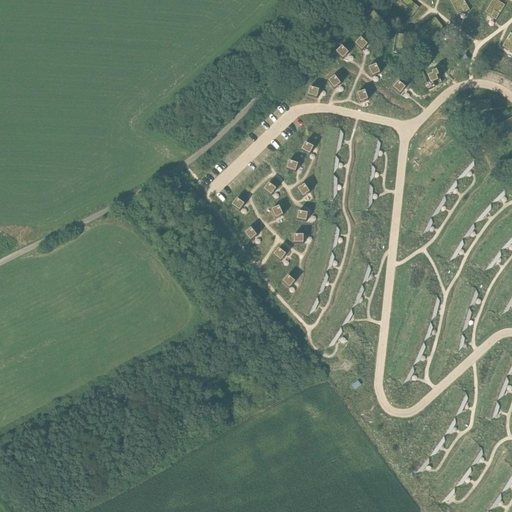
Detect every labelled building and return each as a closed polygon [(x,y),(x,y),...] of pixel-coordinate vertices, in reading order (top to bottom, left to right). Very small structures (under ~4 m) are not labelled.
[(415,0),(398,0),(396,2),(410,14),(419,3),(415,0)] [(466,0),(450,0),(457,12),(470,5),(466,0)] [(502,0),(491,0),(485,10),(497,17),(506,2),(502,0)] [(372,7),(365,14),(378,28),(385,22),(379,16),(382,13),(375,6),(373,9),(372,7)] [(435,12),(416,25),(426,40),(445,26),(435,12)] [(511,28),(510,28),(501,42),(511,48),(511,28)] [(395,31),(392,51),(400,52),(402,43),(405,44),(407,35),(403,35),(404,33),(395,31)] [(361,32),(354,38),(362,45),(368,39),(361,32)] [(341,42),(334,48),(341,56),(348,49),(341,42)] [(375,60),(367,64),(371,73),(379,69),(375,60)] [(426,63),(424,69),(427,70),(425,75),(431,77),(429,83),(436,85),(439,77),(434,75),(435,69),(431,68),(432,65),(426,63)] [(334,72),(326,77),(332,85),(340,80),(334,72)] [(397,77),(391,84),(399,91),(405,84),(397,77)] [(308,85),(305,93),(315,96),(318,87),(308,85)] [(364,87),(355,90),(358,100),(367,96),(364,87)] [(495,94),(469,96),(469,110),(490,106),(490,105),(496,103),(495,94)] [(511,114),(496,116),(497,130),(511,127),(511,114)] [(327,124),(322,149),(333,151),(338,146),(341,131),(337,126),(327,124)] [(364,133),(359,158),(369,161),(375,155),(378,140),(376,135),(364,133)] [(306,144),(302,153),(311,157),(315,149),(306,144)] [(322,149),(319,170),(331,171),(336,164),(336,156),(333,151),(322,149)] [(464,150),(447,169),(455,177),(462,175),(472,163),(472,158),(464,150)] [(359,158),(355,180),(367,180),(372,174),(373,166),(369,161),(359,158)] [(290,164),(287,173),(297,176),(300,167),(290,164)] [(447,169),(433,186),(443,192),(450,190),(455,183),(455,177),(447,169)] [(331,171),(319,170),(320,197),(330,197),(334,190),(335,175),(331,171)] [(496,179),(481,194),(489,201),(497,199),(503,193),(503,187),(496,179)] [(355,180),(354,206),(365,206),(369,200),(370,185),(367,180),(355,180)] [(269,184),(263,192),(272,198),(277,190),(269,184)] [(305,186),(298,191),(303,200),(311,195),(305,186)] [(433,186),(419,209),(429,215),(435,211),(444,198),(443,192),(433,186)] [(481,194),(464,214),(471,221),(479,218),(489,207),(489,201),(481,194)] [(237,199),(232,206),(240,213),(245,205),(237,199)] [(280,207),(271,211),(276,222),(284,218),(280,207)] [(419,209),(409,228),(420,232),(426,228),(430,220),(429,215),(419,209)] [(299,213),(297,222),(307,224),(309,215),(299,213)] [(464,214),(450,231),(460,236),(467,233),(472,226),(471,221),(464,214)] [(322,221),(318,246),(330,248),(333,245),(336,227),(333,222),(322,221)] [(504,225),(489,241),(498,248),(506,246),(511,239),(511,233),(504,225)] [(251,228),(244,234),(251,242),(258,237),(251,228)] [(450,231),(437,253),(446,259),(453,255),(461,242),(460,236),(450,231)] [(294,238),(294,247),(304,247),(304,238),(294,238)] [(489,241),(474,261),(482,269),(489,266),(499,254),(498,248),(489,241)] [(318,246),(313,265),(325,269),(328,267),(331,253),(330,248),(318,246)] [(279,249),(273,256),(281,264),(287,257),(279,249)] [(354,257),(348,276),(358,280),(365,274),(368,266),(365,260),(354,257)] [(313,265),(303,289),(314,294),(320,288),(326,273),(325,269),(313,265)] [(279,278),(287,286),(293,279),(285,271),(279,278)] [(511,271),(502,285),(511,290),(511,271)] [(348,276),(338,300),(348,305),(354,300),(360,286),(358,280),(348,276)] [(462,284),(455,303),(466,306),(472,301),(475,293),(473,288),(462,284)] [(511,290),(502,285),(489,308),(498,313),(506,309),(511,298),(511,290)] [(303,289),(293,307),(304,313),(311,308),(314,299),(314,294),(303,289)] [(423,291),(417,317),(427,320),(433,314),(437,299),(434,294),(423,291)] [(338,300),(328,317),(337,323),(343,322),(349,310),(348,305),(338,300)] [(455,303),(448,328),(458,331),(465,325),(469,311),(466,306),(455,303)] [(328,317),(315,337),(324,343),(330,342),(339,328),(337,323),(328,317)] [(417,317),(410,335),(420,340),(426,334),(430,325),(427,320),(417,317)] [(448,328),(444,349),(455,350),(460,344),(462,336),(458,331),(448,328)] [(410,335),(400,359),(409,363),(416,359),(422,345),(420,340),(410,335)] [(511,357),(503,352),(493,371),(503,375),(510,371),(511,367),(511,357)] [(400,359),(389,376),(399,382),(406,378),(411,370),(409,363),(400,359)] [(493,371),(483,395),(494,400),(500,395),(506,381),(503,375),(493,371)] [(452,387),(441,411),(451,415),(458,411),(464,397),(462,391),(452,387)] [(483,395),(477,416),(488,418),(494,413),(496,405),(494,400),(483,395)] [(441,411),(431,427),(441,434),(448,430),(453,422),(451,415),(441,411)] [(431,427),(416,449),(425,455),(433,452),(442,440),(441,434),(431,427)] [(469,441),(458,458),(467,465),(474,461),(479,453),(478,447),(469,441)] [(416,449),(404,464),(411,472),(419,469),(425,462),(425,455),(416,449)] [(458,458),(442,479),(451,486),(458,483),(468,471),(467,465),(458,458)] [(501,463),(488,486),(497,492),(504,488),(511,475),(511,473),(511,470),(501,463)] [(442,479),(426,497),(433,503),(444,499),(451,492),(451,486),(442,479)] [(488,486),(476,502),(484,509),(492,506),(498,498),(497,492),(488,486)] [(476,502),(467,511),(484,511),(484,509),(476,502)]
